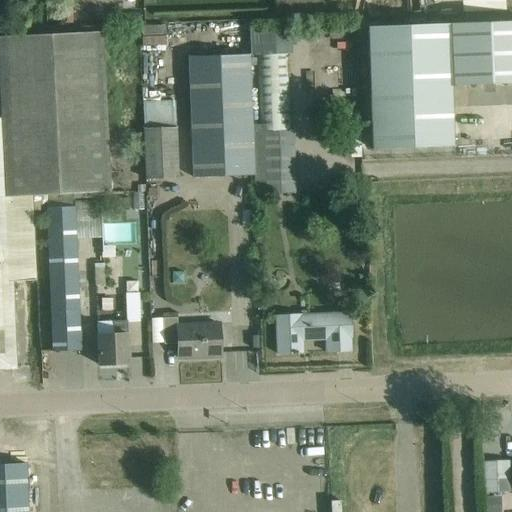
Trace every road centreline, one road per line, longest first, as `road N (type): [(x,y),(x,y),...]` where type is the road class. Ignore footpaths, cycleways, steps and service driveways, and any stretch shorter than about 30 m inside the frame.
road 1 (residential): [(0,408),(511,383)]
road 2 (unknown): [(461,386),(462,511)]
